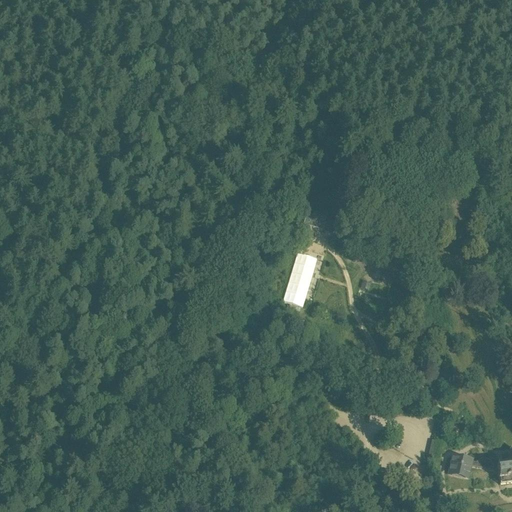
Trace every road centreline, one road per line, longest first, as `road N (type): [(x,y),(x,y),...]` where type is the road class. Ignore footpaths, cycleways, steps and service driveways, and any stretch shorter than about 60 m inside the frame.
road 1 (track): [(0,308),(40,311),(141,21),(272,48),(289,0)]
road 2 (unknown): [(292,511),(264,493),(213,432),(198,391),(200,364)]
